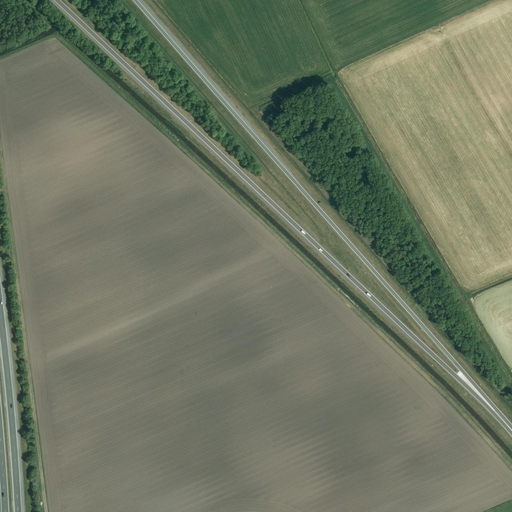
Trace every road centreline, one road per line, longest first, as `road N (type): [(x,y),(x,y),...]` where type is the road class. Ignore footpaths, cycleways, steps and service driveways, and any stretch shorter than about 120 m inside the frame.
road 1 (trunk): [(56,0),(493,409)]
road 2 (trunk): [(493,409),(138,0)]
road 3 (track): [(0,150),(45,511)]
road 4 (motorway): [(19,511),(0,309)]
